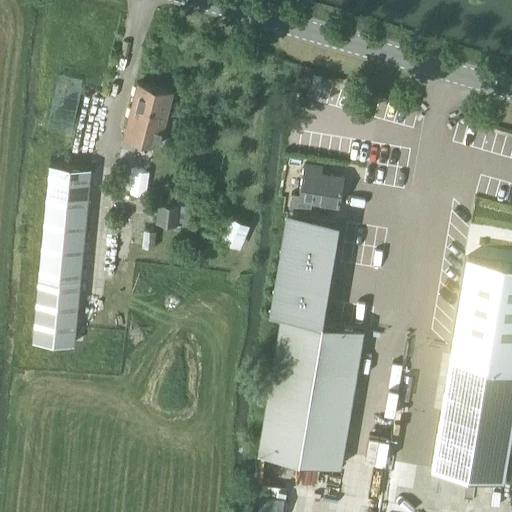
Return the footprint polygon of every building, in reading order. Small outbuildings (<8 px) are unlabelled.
[(171,89),(138,81),(135,80),(121,135),(156,144),(171,89)] [(72,344),(78,277),(88,166),(48,162),(31,340),(72,344)] [(336,204),(342,175),(319,171),(320,165),(302,162),(296,197),(290,196),(288,206),(306,209),(307,199),(336,204)] [(189,225),(191,205),(179,204),(158,202),(156,222),(177,224),(189,225)] [(317,320),(334,220),(287,212),(270,313),(280,315),(257,452),(340,466),(355,378),(363,328),(317,320)] [(241,246),(251,222),(230,214),(221,238),(241,246)] [(479,247),(479,256),(500,256),(500,247),(479,247)] [(511,426),(511,266),(466,258),(448,367),(438,428),(431,469),(503,481),(510,439),(511,426)] [(392,445),(402,447),(415,379),(403,377),(400,398),(401,399),(392,445)] [(384,458),(389,436),(371,432),(366,454),(384,458)] [(282,511),(285,485),(263,483),(260,511),(282,511)]
